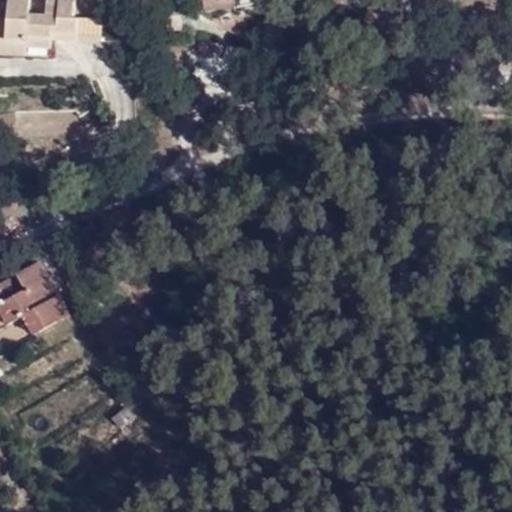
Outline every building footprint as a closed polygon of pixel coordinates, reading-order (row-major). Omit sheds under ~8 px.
[(246,0),(204,0),(205,13),(211,13),(213,22),(243,18),(243,7),(247,6),(246,0)] [(81,11),(55,8),(53,26),(34,24),(36,5),(17,3),(15,18),(6,18),(1,59),(51,64),(53,45),(79,48),(81,11)] [(28,220),(4,232),(9,247),(36,236),(28,220)] [(43,325),(54,343),(85,324),(51,266),(2,297),(8,309),(0,313),(0,329),(2,333),(14,325),(23,337),(37,328),(43,325)] [(48,346),(54,343),(43,325),(37,328),(48,346)] [(19,460),(6,464),(0,465),(0,476),(2,484),(23,478),(19,460)]
